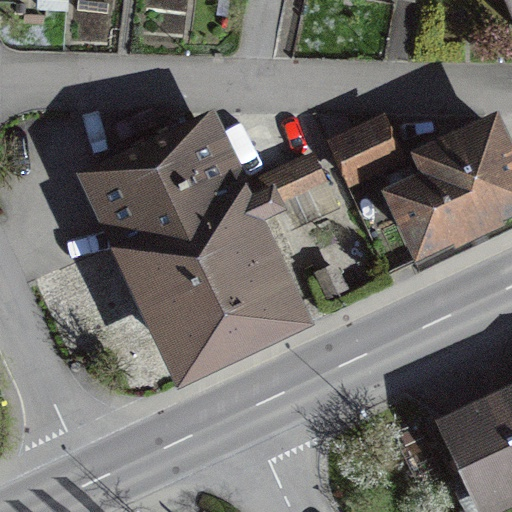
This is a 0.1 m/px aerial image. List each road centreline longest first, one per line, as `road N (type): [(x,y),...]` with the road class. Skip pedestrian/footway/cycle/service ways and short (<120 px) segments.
road 1 (residential): [(0,110),(236,71),(511,95)]
road 2 (secondary): [(511,284),(239,413)]
road 3 (residential): [(81,487),(0,280)]
road 4 (secondary): [(239,413),(81,487)]
